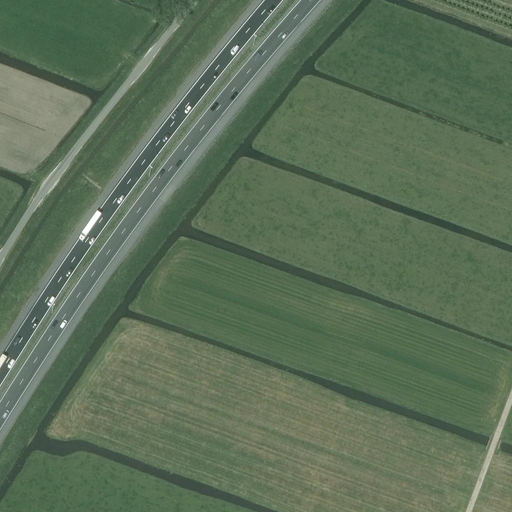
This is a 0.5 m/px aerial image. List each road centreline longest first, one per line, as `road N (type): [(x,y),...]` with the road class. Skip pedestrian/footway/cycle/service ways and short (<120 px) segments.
road 1 (motorway): [(0,415),(131,219),(310,0)]
road 2 (motorway): [(273,0),(142,162),(0,372)]
road 3 (unclassified): [(0,266),(47,190),(198,0)]
